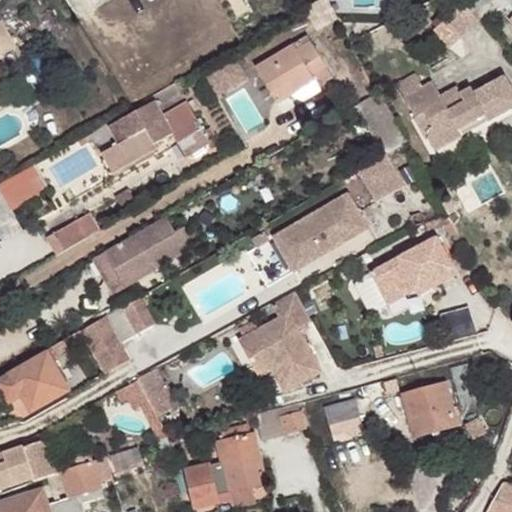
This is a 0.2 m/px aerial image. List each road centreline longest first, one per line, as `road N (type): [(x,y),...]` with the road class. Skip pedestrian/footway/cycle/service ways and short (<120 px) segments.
road 1 (unknown): [(0,443),(377,245)]
road 2 (unknown): [(511,344),(458,344),(324,396)]
